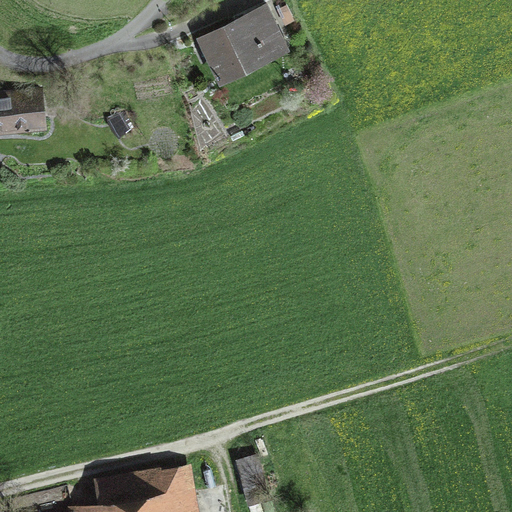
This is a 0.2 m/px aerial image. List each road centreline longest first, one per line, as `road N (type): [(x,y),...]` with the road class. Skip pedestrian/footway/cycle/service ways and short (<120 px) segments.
road 1 (track): [(511,340),(242,426),(0,489)]
road 2 (track): [(166,0),(117,39),(71,60),(28,64),(0,55)]
